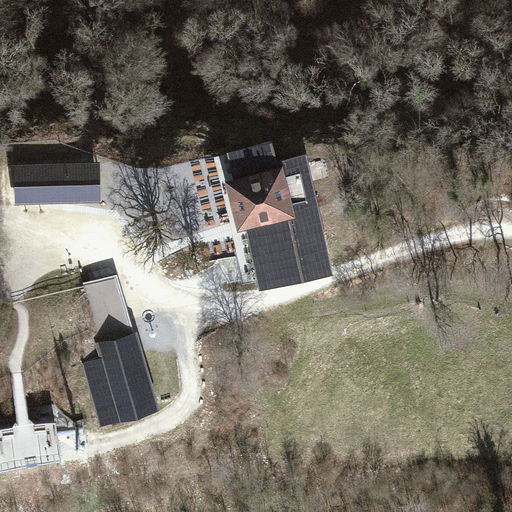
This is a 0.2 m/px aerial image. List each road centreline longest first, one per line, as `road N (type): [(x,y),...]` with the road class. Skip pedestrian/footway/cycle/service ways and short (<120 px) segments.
road 1 (track): [(511,227),(424,241),(251,296),(199,300),(165,290)]
road 2 (track): [(165,290),(188,394),(160,418),(108,438),(66,442)]
road 3 (track): [(310,283),(511,311)]
road 4 (track): [(0,218),(99,229),(165,290)]
